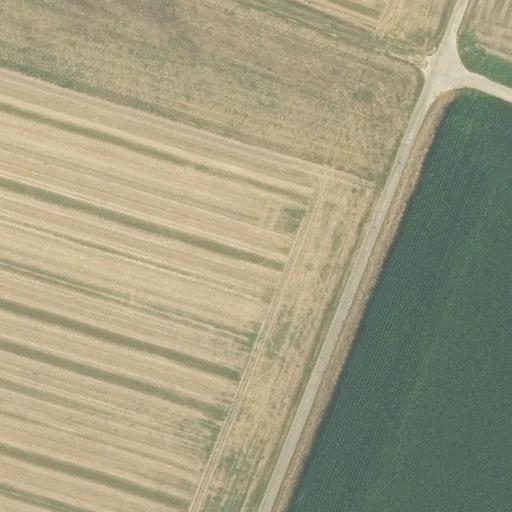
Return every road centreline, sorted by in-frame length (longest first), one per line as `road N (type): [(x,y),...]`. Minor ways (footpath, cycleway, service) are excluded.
road 1 (track): [(470,0),(264,511)]
road 2 (track): [(245,0),(511,99)]
